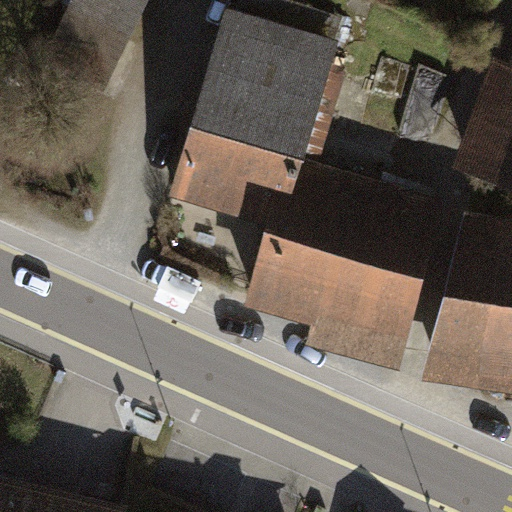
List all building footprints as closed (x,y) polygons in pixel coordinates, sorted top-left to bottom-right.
[(147,0),(73,0),(42,64),(103,93),(147,0)] [(335,18),(285,0),(243,0),(200,123),(181,193),(221,207),(225,198),(275,212),(252,293),(403,335),(436,209),(290,165),(335,18)] [(511,69),(479,166),(511,177),(511,69)] [(511,235),(467,229),(435,350),(511,361),(511,235)] [(114,511),(0,486),(0,511),(114,511)]
